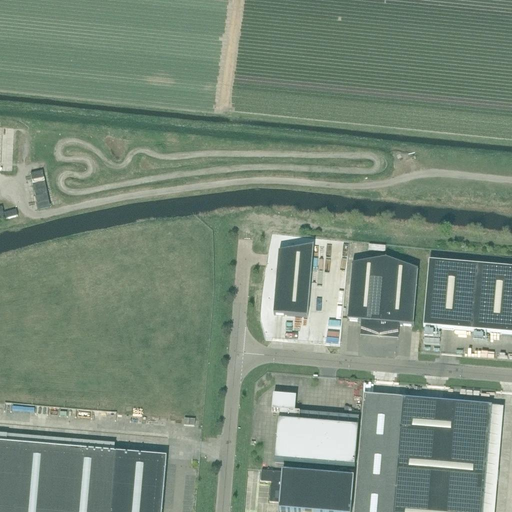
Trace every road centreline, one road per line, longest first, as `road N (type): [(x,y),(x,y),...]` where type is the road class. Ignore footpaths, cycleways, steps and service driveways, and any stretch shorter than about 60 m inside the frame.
road 1 (unclassified): [(511,377),(238,353)]
road 2 (unclassified): [(238,353),(223,511)]
